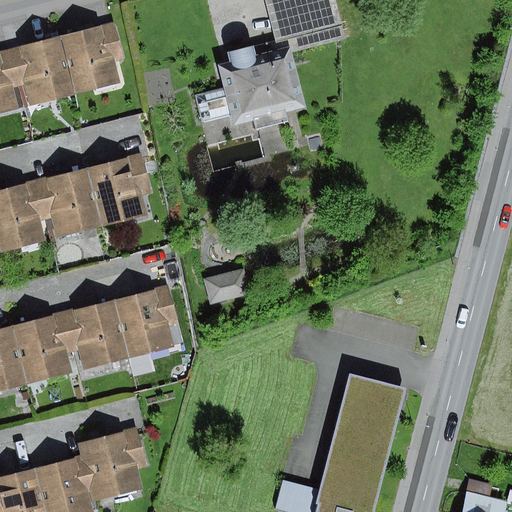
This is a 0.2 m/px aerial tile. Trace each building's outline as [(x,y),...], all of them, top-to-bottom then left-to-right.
[(336,0),(268,0),(279,40),(343,24),(336,0)] [(115,24),(59,38),(74,98),(120,87),(115,65),(125,62),(115,24)] [(15,49),(25,88),(30,109),(74,98),(59,38),(15,49)] [(305,106),(290,49),(258,57),(255,46),(229,52),(231,59),(218,63),(225,89),(196,96),(203,124),(231,117),(233,124),(255,119),(258,129),(289,121),(287,111),(305,106)] [(0,53),(0,116),(21,112),(16,91),(25,88),(15,49),(0,53)] [(143,156),(87,170),(102,231),(148,219),(142,197),(153,195),(143,156)] [(43,182),(53,221),(58,242),(102,231),(87,170),(43,182)] [(0,192),(0,241),(3,255),(48,244),(43,223),(53,221),(43,182),(0,192)] [(248,271),(208,281),(215,306),(254,295),(248,271)] [(169,286),(113,300),(128,361),(174,349),(169,327),(179,324),(169,286)] [(69,311),(79,350),(84,371),(128,361),(113,300),(69,311)] [(15,325),(30,385),(75,374),(70,353),(79,350),(69,311),(15,325)] [(15,325),(0,328),(0,392),(30,385),(15,325)] [(375,511),(407,389),(352,375),(322,491),(316,511),(375,511)] [(82,444),(85,455),(97,502),(145,490),(139,469),(150,466),(140,429),(82,444)] [(85,455),(35,468),(46,511),(96,511),(94,503),(97,502),(85,455)] [(46,511),(35,468),(0,476),(0,511),(46,511)] [(287,511),(316,511),(322,491),(283,482),(276,509),(287,511)]
